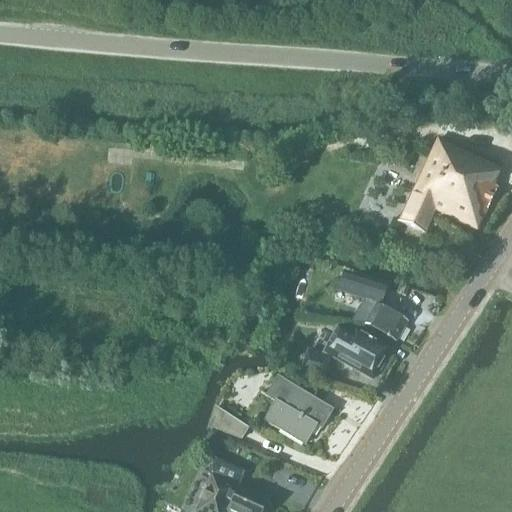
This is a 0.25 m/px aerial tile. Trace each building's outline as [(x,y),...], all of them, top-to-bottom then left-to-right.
[(483,106),(484,125),(508,123),(507,104),(483,106)] [(477,233),(497,189),(494,188),(502,172),(437,141),(398,223),(425,236),(435,213),(477,233)] [(337,293),(355,299),(363,302),(370,283),(343,274),(337,293)] [(376,306),(364,326),(396,344),(408,324),(376,306)] [(325,353),(345,364),(344,366),(352,371),(353,369),(372,380),(376,374),(380,373),(385,363),(384,359),(387,353),(388,354),(388,352),(357,333),(354,338),(340,329),(325,353)] [(307,353),(301,374),(323,383),(330,362),(320,359),(321,357),(307,353)] [(321,431),(331,415),(278,383),(269,399),(276,404),(264,422),(305,447),(316,428),(321,431)] [(209,429),(211,430),(241,441),(248,430),(216,410),(209,429)] [(262,511),(267,502),(238,489),(244,474),(215,461),(208,477),(211,478),(206,491),(205,490),(200,501),(201,502),(196,511),(262,511)]
